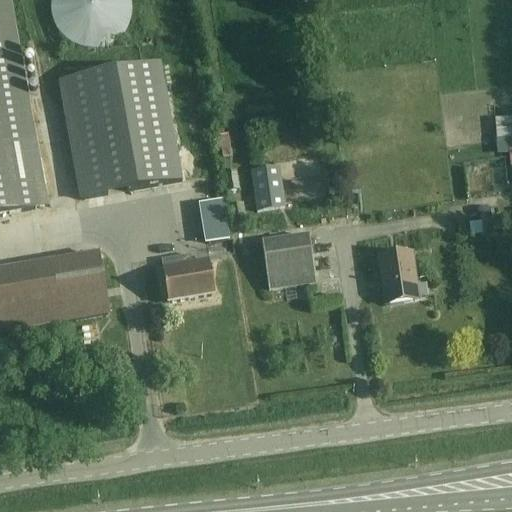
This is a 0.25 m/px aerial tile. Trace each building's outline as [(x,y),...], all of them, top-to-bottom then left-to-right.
[(5,0),(0,0),(0,217),(44,210),(5,0)] [(129,24),(130,16),(130,9),(128,1),(127,0),(51,0),(49,6),(48,15),(49,23),(51,31),(55,39),(60,44),(64,49),(72,53),(79,55),(88,57),(97,56),(103,54),(110,51),(117,46),(123,39),(127,32),(129,24)] [(83,202),(182,184),(160,66),(62,84),(83,202)] [(489,139),(510,139),(509,111),(488,111),(489,139)] [(227,150),(222,128),(213,130),(218,152),(227,150)] [(279,170),(251,173),(257,214),(285,210),(279,170)] [(235,174),(223,176),(226,194),(238,192),(235,174)] [(222,203),(202,207),(209,246),(229,243),(222,203)] [(231,232),(246,230),(242,206),(227,208),(231,232)] [(490,221),(468,225),(470,238),(492,234),(490,221)] [(309,239),(261,246),(268,294),(316,287),(309,239)] [(99,256),(0,273),(0,334),(108,317),(100,267),(99,256)] [(379,261),(386,308),(418,303),(411,256),(379,261)] [(208,262),(203,263),(191,265),(189,258),(161,263),(169,307),(215,299),(208,262)]
